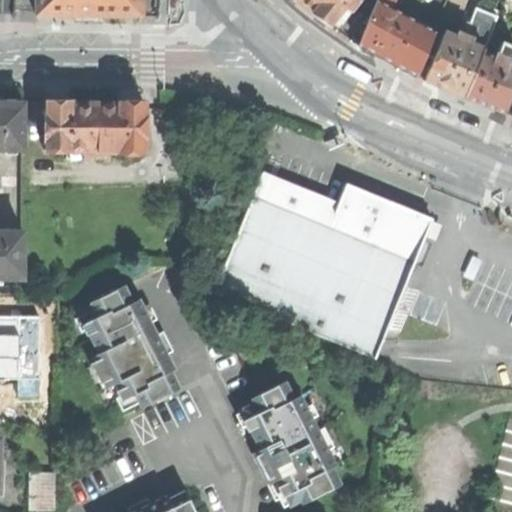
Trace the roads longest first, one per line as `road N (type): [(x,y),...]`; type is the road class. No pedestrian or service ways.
road 1 (secondary): [(0,58),(293,61)]
road 2 (primary): [(511,164),(359,103),(293,61)]
